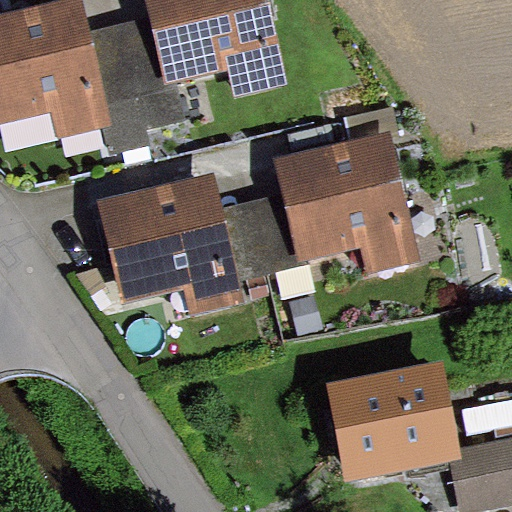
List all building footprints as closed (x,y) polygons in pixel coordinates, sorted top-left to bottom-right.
[(141,0),(147,22),(164,92),(174,90),(223,76),(230,102),(288,87),(265,0),(141,0)] [(11,21),(0,23),(0,130),(55,117),(60,140),(99,130),(108,128),(86,37),(78,5),(11,21)] [(164,92),(147,22),(86,37),(108,128),(99,130),(109,170),(151,160),(144,134),(182,125),(174,90),(164,92)] [(321,156),(272,167),(280,201),(295,270),(360,255),(365,281),(419,270),(391,141),(321,156)] [(144,199),(98,211),(124,312),(182,298),(188,322),(242,308),(236,283),(218,213),(210,183),(144,199)] [(236,283),(295,270),(280,201),(218,213),(236,283)] [(320,399),(337,496),(447,478),(445,466),(430,381),(320,399)] [(447,478),(452,511),(511,511),(511,454),(445,466),(447,478)]
